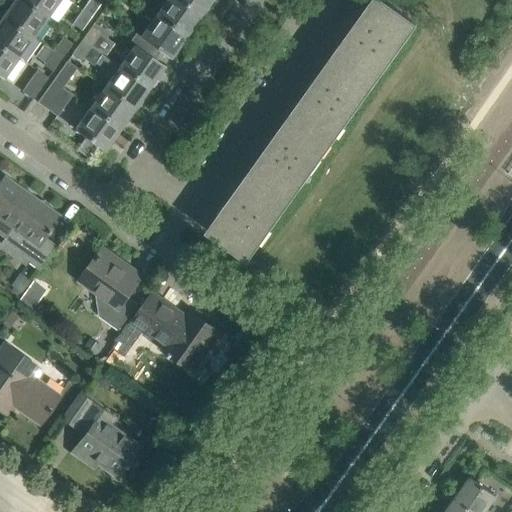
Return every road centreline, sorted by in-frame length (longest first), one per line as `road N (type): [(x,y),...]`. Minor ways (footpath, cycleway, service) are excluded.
road 1 (tertiary): [(511,220),(317,500),(299,511)]
road 2 (tertiary): [(327,511),(511,249)]
road 3 (residential): [(336,0),(194,186),(180,185),(133,150)]
road 4 (residential): [(133,150),(237,0)]
road 5 (residential): [(133,150),(114,176),(86,171),(0,112)]
road 6 (residential): [(393,511),(480,391)]
